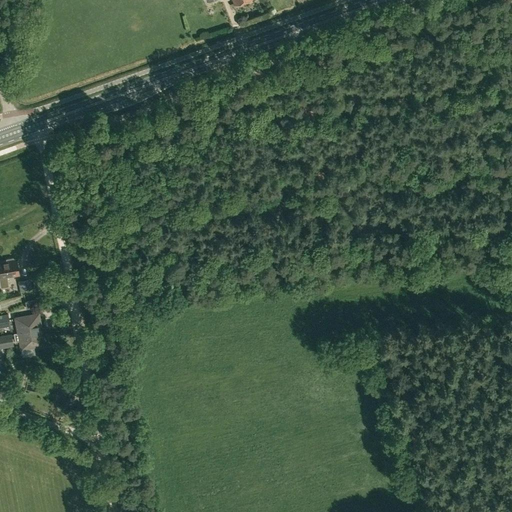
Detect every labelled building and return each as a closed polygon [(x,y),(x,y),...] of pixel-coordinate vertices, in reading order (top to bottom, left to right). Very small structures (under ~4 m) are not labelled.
[(16,260),(0,262),(0,284),(1,288),(9,286),(7,276),(19,274),(16,260)] [(19,281),(21,291),(32,288),(30,278),(19,281)] [(13,313),(0,315),(0,327),(15,325),(13,313)] [(38,314),(16,318),(21,347),(43,343),(38,314)] [(15,333),(0,335),(0,348),(18,345),(15,333)]
